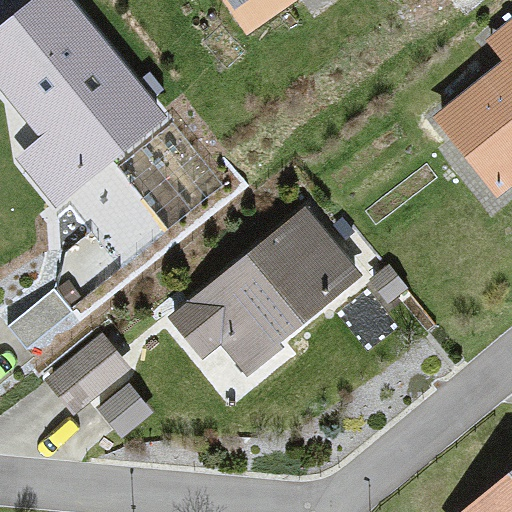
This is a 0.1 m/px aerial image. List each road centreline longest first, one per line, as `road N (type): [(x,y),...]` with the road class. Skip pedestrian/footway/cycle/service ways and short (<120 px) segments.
road 1 (residential): [(327,506),(0,477)]
road 2 (residential): [(511,355),(327,506)]
